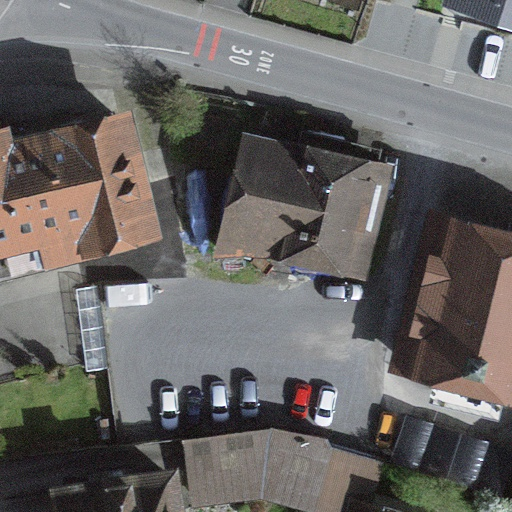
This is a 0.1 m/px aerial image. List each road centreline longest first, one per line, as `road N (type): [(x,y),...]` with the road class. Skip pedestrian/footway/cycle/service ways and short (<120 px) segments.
road 1 (unknown): [(196,39),(240,377),(296,403),(430,423)]
road 2 (residential): [(54,0),(511,130)]
